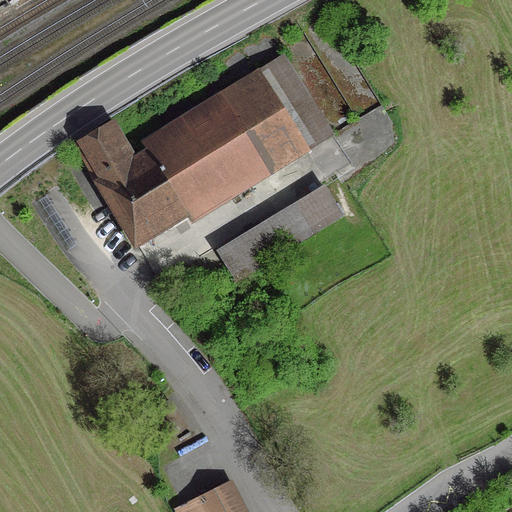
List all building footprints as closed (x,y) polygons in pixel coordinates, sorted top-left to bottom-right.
[(108,132),(79,150),(135,242),(184,213),(181,209),(218,186),(226,199),(330,136),(282,58),(217,97),(226,111),(149,158),(148,155),(129,167),(108,132)] [(321,187),(217,251),(235,281),(340,217),(321,187)] [(68,250),(77,245),(48,197),(39,202),(68,250)] [(179,388),(158,404),(180,432),(200,419),(179,388)] [(239,511),(225,483),(177,509),(178,511),(239,511)]
